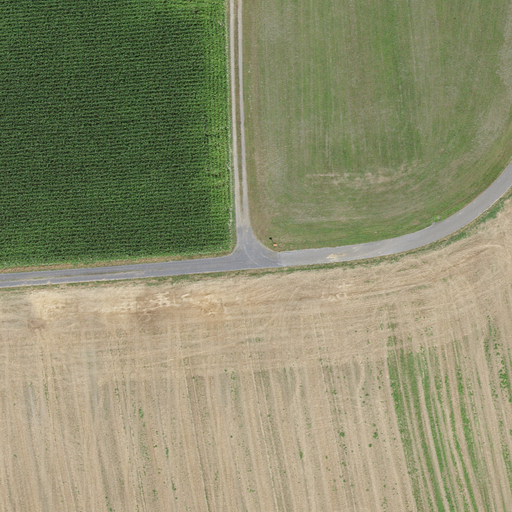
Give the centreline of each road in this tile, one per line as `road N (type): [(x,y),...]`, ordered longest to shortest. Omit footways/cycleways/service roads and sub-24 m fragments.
road 1 (track): [(0,276),(246,258),(230,0)]
road 2 (track): [(511,165),(468,208),(420,237),(246,258)]
